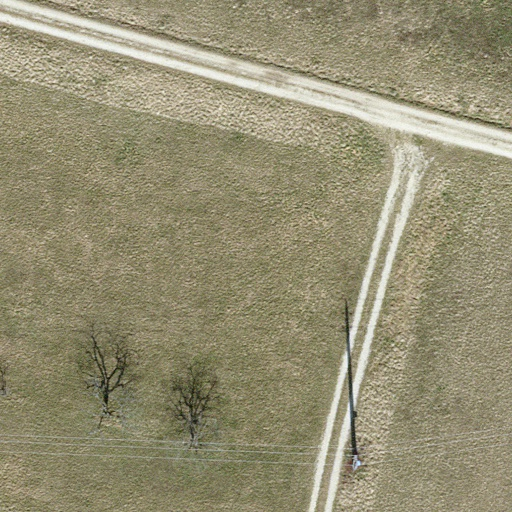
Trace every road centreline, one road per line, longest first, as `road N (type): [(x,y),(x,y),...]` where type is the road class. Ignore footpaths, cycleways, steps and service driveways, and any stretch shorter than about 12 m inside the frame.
road 1 (track): [(0,8),(511,145)]
road 2 (track): [(416,119),(322,511)]
